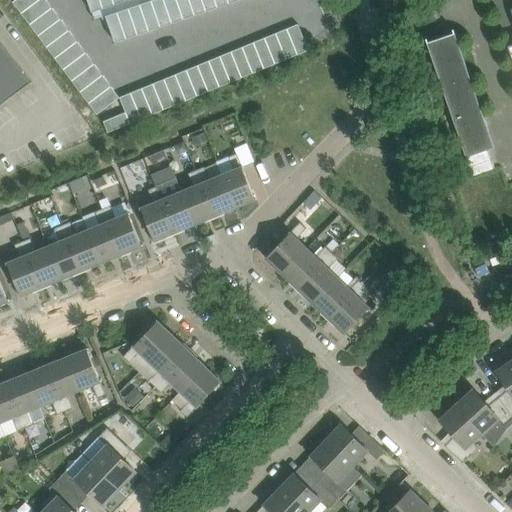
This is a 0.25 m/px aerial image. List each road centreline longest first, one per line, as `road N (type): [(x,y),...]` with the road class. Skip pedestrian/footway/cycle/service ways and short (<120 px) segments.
road 1 (residential): [(258,374),(129,511)]
road 2 (residential): [(0,347),(164,280)]
road 3 (residential): [(235,511),(356,386)]
road 4 (residential): [(511,326),(392,421)]
road 5 (residential): [(258,374),(164,280)]
road 6 (residential): [(392,421),(486,511)]
road 7 (residential): [(218,255),(309,167)]
